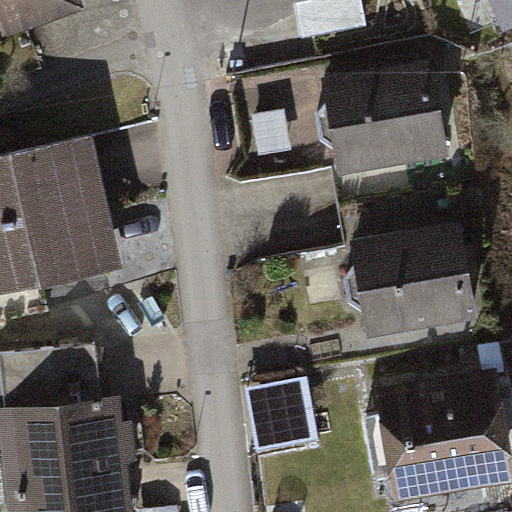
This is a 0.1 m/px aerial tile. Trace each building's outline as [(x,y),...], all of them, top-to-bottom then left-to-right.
[(0,0),(0,22),(70,0),(0,0)] [(386,27),(383,0),(313,0),(318,36),(386,27)] [(511,0),(498,0),(508,22),(511,20),(511,0)] [(435,62),(329,79),(343,165),(449,148),(435,62)] [(90,136),(0,157),(0,290),(120,262),(90,136)] [(457,220),(351,239),(368,330),(473,311),(457,220)] [(511,473),(496,374),(383,393),(400,495),(511,476),(511,473)] [(128,511),(114,390),(18,401),(30,511),(128,511)]
